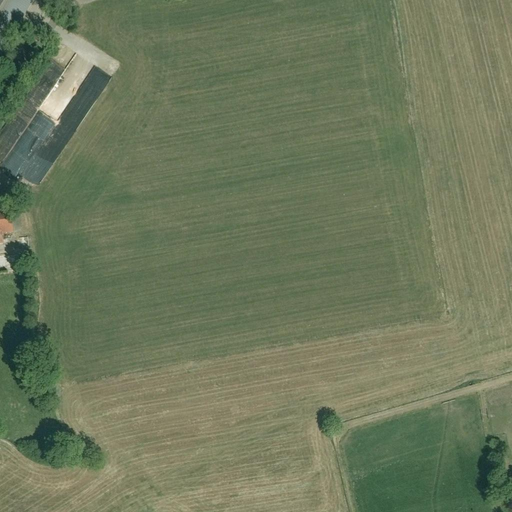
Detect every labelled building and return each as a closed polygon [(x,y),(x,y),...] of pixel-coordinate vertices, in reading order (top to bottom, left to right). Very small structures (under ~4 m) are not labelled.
[(0,0),(0,52),(32,0),(0,0)] [(54,119),(66,101),(50,91),(5,161),(31,178),(65,126),(54,119)] [(87,98),(76,91),(58,117),(68,124),(87,98)] [(20,213),(12,214),(12,208),(0,209),(0,243),(2,244),(2,234),(14,233),(22,232),(20,213)] [(14,255),(4,257),(5,265),(15,264),(14,255)]
